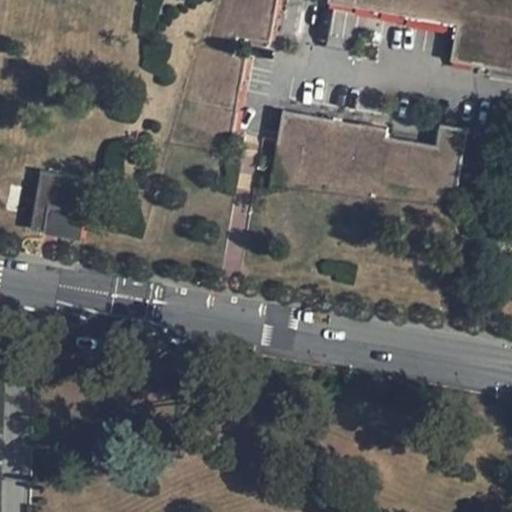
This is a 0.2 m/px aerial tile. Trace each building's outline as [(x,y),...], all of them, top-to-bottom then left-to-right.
[(268,43),(276,0),(228,0),(222,30),(201,28),(185,128),(231,135),(243,58),(234,56),(236,39),(268,43)] [(328,0),(329,1),(409,16),(412,6),(461,15),(461,9),(462,0),(328,0)] [(409,16),(459,25),(461,15),(412,6),(409,16)] [(461,15),(459,25),(453,58),(511,68),(511,18),(461,9),(461,15)] [(383,151),(385,137),(386,130),(282,112),(271,179),(454,211),(467,133),(439,127),(436,146),(433,159),(383,151)] [(241,161),(245,138),(231,135),(227,158),(241,161)] [(436,146),(385,137),(383,151),(433,159),(436,146)] [(31,229),(47,231),(49,221),(77,226),(85,180),(40,174),(31,229)] [(75,239),(77,226),(49,221),(47,231),(46,236),(75,239)]
